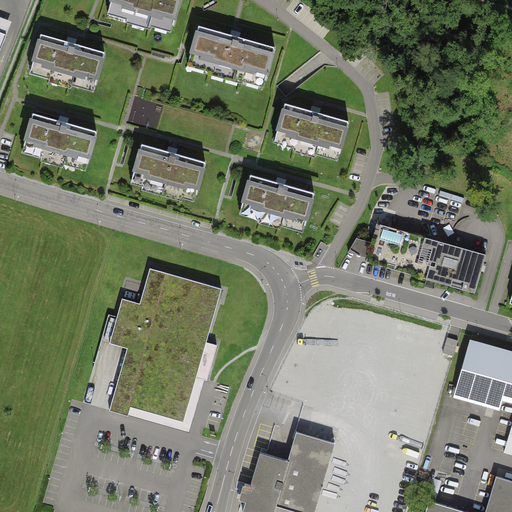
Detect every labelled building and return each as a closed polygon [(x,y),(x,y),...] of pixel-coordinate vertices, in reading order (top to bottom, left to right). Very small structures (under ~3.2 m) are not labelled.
[(111,0),(109,9),(172,27),(179,0),(111,0)] [(233,36),(197,25),(186,61),(265,83),(275,48),(233,36)] [(105,51),(41,33),(31,68),(95,86),(105,51)] [(139,122),(157,129),(163,113),(155,110),(156,104),(147,101),(139,122)] [(315,111),(286,103),(276,137),(339,155),(349,121),(315,111)] [(95,130),(33,112),(23,147),(85,166),(95,130)] [(206,163),(140,145),(130,180),(196,199),(206,163)] [(315,193),(251,174),(240,210),(305,228),(315,193)] [(492,254),(386,224),(375,260),(483,291),(492,254)] [(353,247),(369,250),(373,234),(357,230),(353,247)] [(203,377),(229,290),(159,270),(148,306),(129,301),(117,342),(132,347),(114,410),(194,434),(210,379),(203,377)] [(511,358),(472,346),(457,392),(511,408),(511,358)] [(313,511),(341,419),(311,411),(303,439),(293,437),(284,466),(258,459),(249,491),(242,489),(238,504),(244,506),(242,511),(313,511)] [(511,511),(511,479),(498,475),(485,511),(464,511),(432,501),(428,511),(511,511)]
